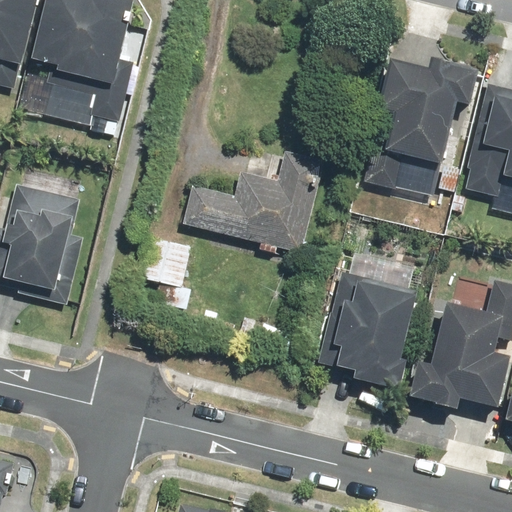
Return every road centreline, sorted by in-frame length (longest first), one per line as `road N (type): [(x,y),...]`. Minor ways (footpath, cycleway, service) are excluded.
road 1 (residential): [(122,411),(511,503)]
road 2 (residential): [(0,381),(122,411)]
